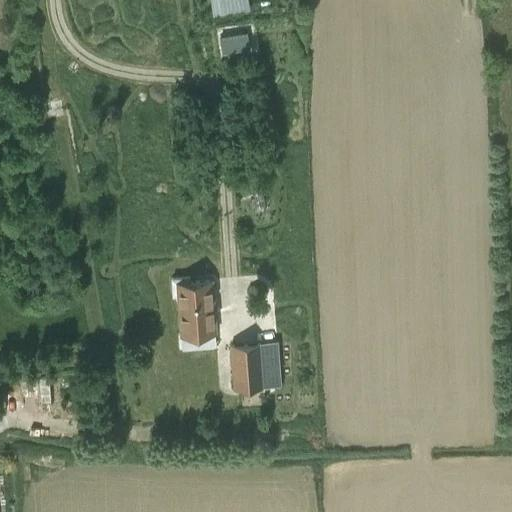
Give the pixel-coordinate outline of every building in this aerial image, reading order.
[(211,0),(213,14),(248,8),(246,0),(211,0)] [(171,248),(184,242),(176,223),(163,228),(171,248)] [(189,277),(171,278),(172,296),(177,296),(180,335),(215,332),(211,280),(189,281),(189,277)] [(260,342),(231,344),(233,387),(263,385),(260,342)] [(145,374),(145,400),(160,400),(160,375),(145,374)]
